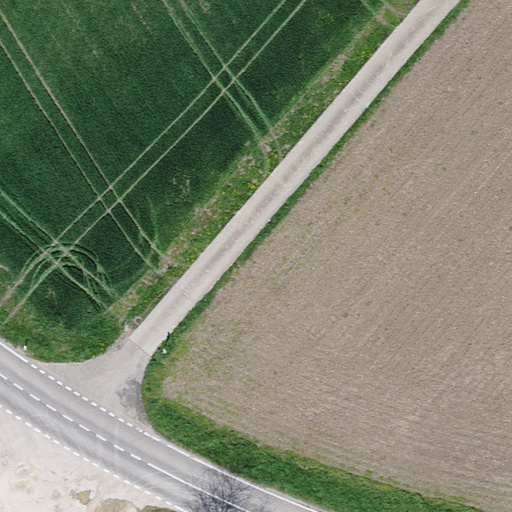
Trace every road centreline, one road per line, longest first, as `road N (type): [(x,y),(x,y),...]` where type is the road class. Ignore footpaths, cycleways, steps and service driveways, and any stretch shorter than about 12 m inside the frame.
road 1 (unclassified): [(76,423),(444,0)]
road 2 (tertiary): [(76,423),(249,511)]
